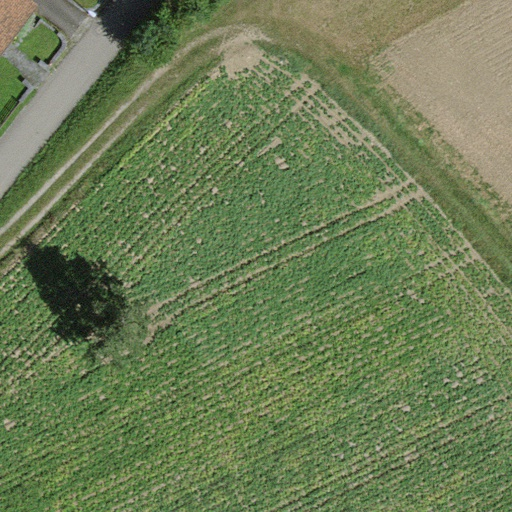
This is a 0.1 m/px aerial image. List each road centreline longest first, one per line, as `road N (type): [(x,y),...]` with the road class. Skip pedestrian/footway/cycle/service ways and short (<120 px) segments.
road 1 (track): [(511,253),(318,54),(194,54),(0,240)]
road 2 (residential): [(130,0),(0,167)]
